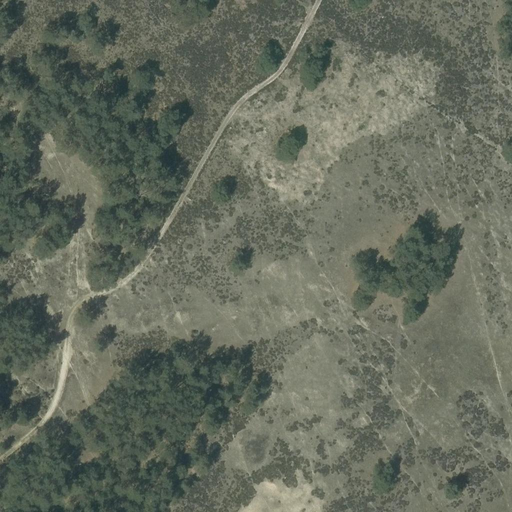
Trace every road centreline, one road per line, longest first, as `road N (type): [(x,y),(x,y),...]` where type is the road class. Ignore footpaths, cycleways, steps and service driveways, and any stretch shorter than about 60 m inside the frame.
road 1 (track): [(0,456),(49,411),(68,323),(138,265),(224,120),(285,61),(317,0)]
road 2 (track): [(312,10),(386,76),(511,162)]
